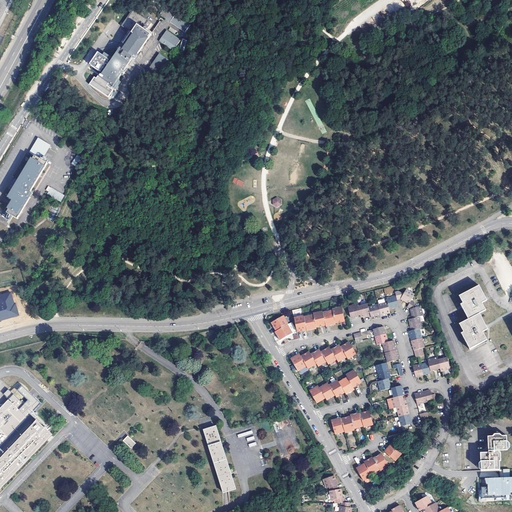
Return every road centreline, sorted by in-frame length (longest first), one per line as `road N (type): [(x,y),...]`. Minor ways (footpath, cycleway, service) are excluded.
road 1 (residential): [(403,492),(428,465),(449,402),(439,385),(412,384),(395,323),(276,355)]
road 2 (tertiary): [(251,312),(394,274),(511,222)]
road 3 (tertiary): [(0,336),(57,325),(184,325),(251,312)]
road 4 (track): [(290,265),(268,215),(265,165),(301,82),(337,40)]
road 5 (residential): [(0,150),(101,0)]
